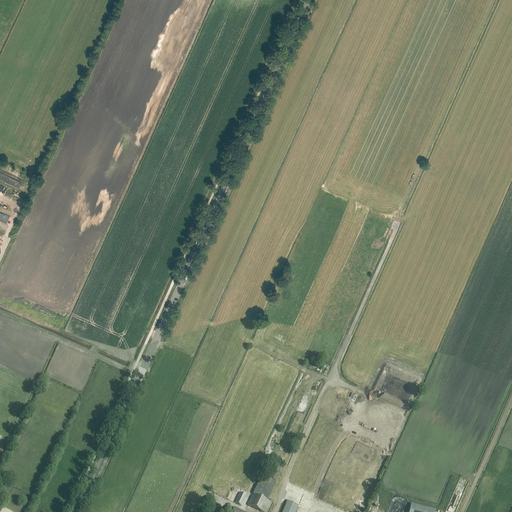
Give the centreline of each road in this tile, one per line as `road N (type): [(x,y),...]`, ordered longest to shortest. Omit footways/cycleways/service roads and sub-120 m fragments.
road 1 (secondary): [(77,511),(309,0)]
road 2 (unclassified): [(462,511),(511,397)]
